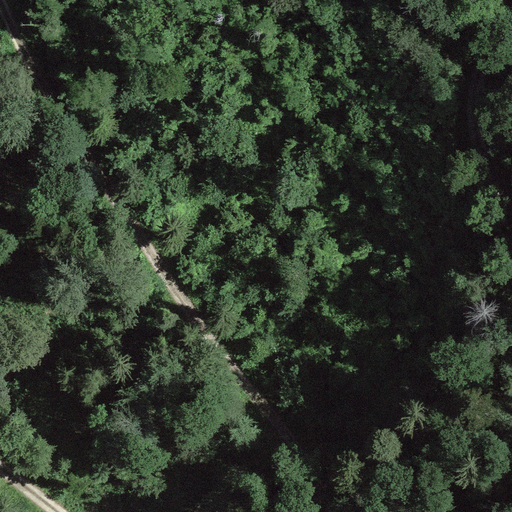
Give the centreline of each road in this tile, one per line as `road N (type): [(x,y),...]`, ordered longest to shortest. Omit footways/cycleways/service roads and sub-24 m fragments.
road 1 (track): [(0,0),(59,111),(332,511)]
road 2 (track): [(495,0),(475,128),(511,206)]
